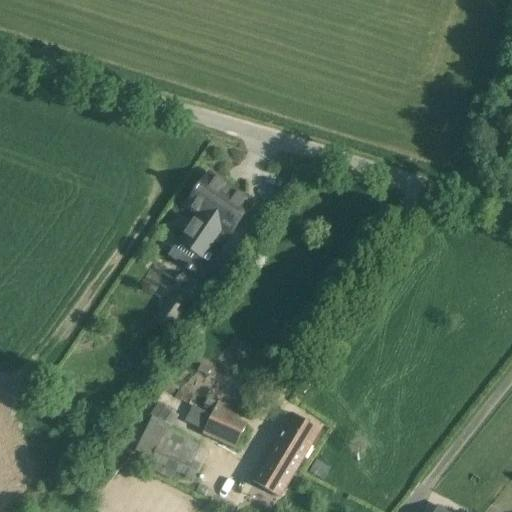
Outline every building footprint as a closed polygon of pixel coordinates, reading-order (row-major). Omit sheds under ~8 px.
[(203,216),(177,253),(192,263),(187,271),(204,282),(221,257),(212,251),(225,232),(231,236),(253,203),(211,175),(189,207),(199,214),(203,216)] [(175,296),(156,324),(170,333),(189,306),(175,296)] [(276,386),(285,373),(272,364),(262,378),(276,386)] [(195,406),(188,421),(205,429),(205,430),(203,433),(235,449),(247,425),(239,420),(243,413),(219,401),(213,415),(195,406)] [(158,406),(151,417),(159,422),(169,428),(176,417),(166,411),(158,406)] [(322,431),(294,414),(253,482),(280,499),(322,431)] [(166,429),(147,468),(169,479),(174,470),(186,476),(201,446),(166,429)]
